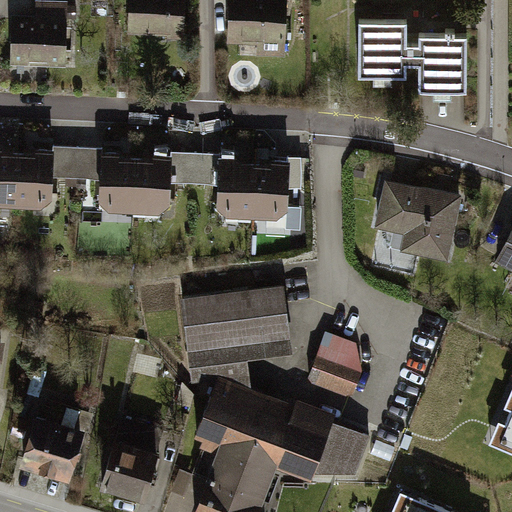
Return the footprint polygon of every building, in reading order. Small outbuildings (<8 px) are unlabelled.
[(70,1),(38,0),(36,0),(36,15),(12,14),(11,64),(68,65),(69,18),(77,18),(78,5),(69,5),(70,1)] [(187,0),(130,0),(129,33),(186,36),(187,0)] [(289,0),(228,0),(227,44),(259,45),(258,55),(288,55),(289,0)] [(410,20),(361,20),(361,77),(410,77),(410,65),(421,66),(421,92),(470,92),(471,35),(458,35),(458,31),(447,31),(447,35),(422,35),(422,44),(410,44),(410,20)] [(0,205),(16,207),(19,152),(7,151),(2,146),(0,145),(0,205)] [(19,152),(16,207),(41,208),(55,197),(55,177),(79,177),(79,147),(54,145),(53,149),(38,148),(33,152),(19,152)] [(103,147),(79,147),(79,177),(101,179),(100,201),(110,211),(136,212),(138,158),(124,157),(120,151),(103,150),(103,147)] [(151,158),(138,158),(136,212),(161,213),(172,203),(173,182),(197,183),(197,152),(173,151),(173,154),(156,153),(151,158)] [(221,153),(197,152),(197,183),(220,184),(219,207),(229,216),(253,218),(255,163),(243,162),(238,157),(221,156),(221,153)] [(255,163),(253,218),(279,219),(290,209),(292,188),(303,188),(303,157),(289,156),(289,159),(273,158),(270,163),(255,163)] [(465,194),(387,178),(377,226),(406,233),(402,250),(451,260),(465,194)] [(511,233),(498,262),(511,269),(511,233)] [(184,299),(195,384),(217,382),(196,436),(204,440),(201,449),(215,454),(195,511),(261,511),(279,465),(313,477),(338,414),(256,385),(252,359),(295,354),(289,302),(287,285),(184,299)] [(310,373),(313,381),(350,395),(362,366),(354,339),(326,328),(310,373)] [(511,368),(482,438),(511,450),(511,368)] [(89,430),(37,414),(21,466),(72,483),(89,430)] [(165,428),(123,416),(104,488),(147,503),(163,451),(159,450),(165,428)] [(474,511),(404,483),(391,511),(474,511)]
